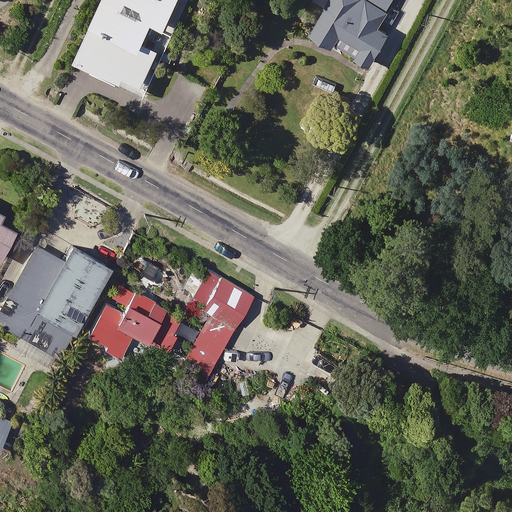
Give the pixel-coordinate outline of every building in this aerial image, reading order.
[(107,0),(80,68),(148,95),(185,0),(107,0)] [(314,0),(329,10),(314,34),(341,51),(343,48),(372,67),(392,36),(380,28),(397,0),(314,0)] [(23,228),(0,215),(0,262),(3,264),(23,228)] [(115,268),(75,246),(67,261),(39,245),(0,314),(0,322),(65,359),(115,268)] [(175,310),(136,293),(129,309),(109,300),(89,343),(125,359),(136,335),(160,345),(167,327),(175,310)] [(234,332),(207,319),(176,381),(208,397),(223,369),(217,366),(234,332)] [(0,453),(15,424),(0,416),(0,453)]
